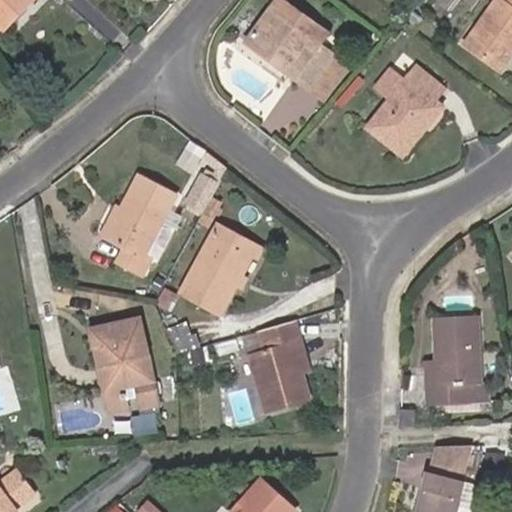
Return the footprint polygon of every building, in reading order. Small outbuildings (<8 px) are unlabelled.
[(0,0),(0,23),(4,27),(31,0),(30,0),(0,0)] [(274,0),(269,8),(319,44),(326,34),(276,0),(274,0)] [(511,0),(492,0),(465,39),(501,64),(511,48),(511,0)] [(274,62),(272,65),(305,88),(330,52),(319,44),(269,8),(242,44),(258,55),(261,52),(274,62)] [(371,37),(363,31),(358,38),(365,44),(371,37)] [(258,55),(272,65),(274,62),(261,52),(258,55)] [(327,57),(305,88),(320,98),(342,67),(327,57)] [(426,117),(429,120),(442,103),(434,97),(444,85),(418,64),(367,124),(402,151),(423,126),(421,124),(426,117)] [(423,126),(429,120),(426,117),(421,124),(423,126)] [(122,209),(109,236),(124,244),(117,258),(142,271),(150,256),(143,252),(160,219),(173,192),(137,173),(119,208),(122,209)] [(218,182),(202,174),(187,202),(203,210),(212,193),(218,182)] [(203,210),(198,218),(209,223),(215,211),(218,212),(222,205),(219,204),(222,199),(212,193),(203,210)] [(101,232),(109,236),(122,209),(119,208),(115,206),(101,232)] [(160,219),(143,252),(150,256),(157,259),(174,226),(160,219)] [(228,242),(234,230),(218,222),(182,295),(216,312),(231,281),(237,269),(245,252),(228,242)] [(263,245),(234,230),(228,242),(245,252),(258,257),(263,245)] [(237,269),(231,281),(236,284),(243,273),(237,269)] [(111,379),(106,380),(110,402),(128,399),(124,378),(137,376),(142,398),(162,394),(157,371),(151,372),(147,345),(128,348),(126,338),(150,334),(145,311),(94,321),(99,347),(106,346),(111,379)] [(437,315),(441,383),(431,383),(432,402),(475,401),(473,382),(483,381),(480,313),(437,315)] [(302,337),(296,317),(260,328),(265,347),(253,351),(270,412),(312,399),(303,371),(294,340),(302,337)] [(128,348),(147,345),(151,345),(150,334),(126,338),(128,348)] [(294,340),(303,371),(312,368),(302,337),(294,340)] [(151,372),(157,371),(151,345),(147,345),(151,372)] [(102,360),(106,380),(111,379),(106,346),(99,347),(102,360)] [(99,382),(106,380),(102,360),(96,360),(99,382)] [(401,426),(415,425),(415,409),(401,409),(400,426),(401,426)] [(0,511),(12,511),(15,510),(37,495),(16,468),(0,479),(0,511)] [(446,511),(452,496),(415,484),(407,511),(446,511)] [(261,511),(238,490),(222,510),(224,511),(261,511)] [(169,511),(154,497),(141,511),(169,511)]
